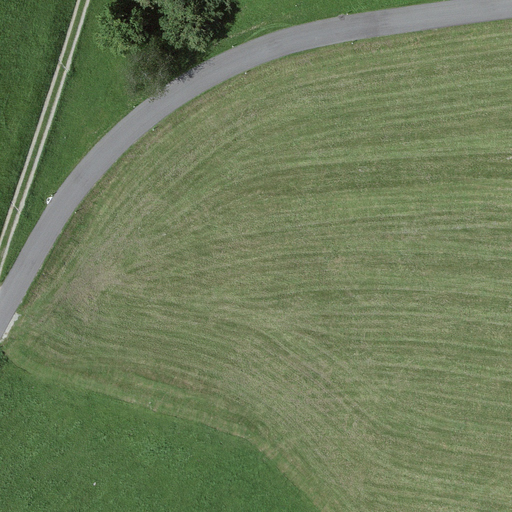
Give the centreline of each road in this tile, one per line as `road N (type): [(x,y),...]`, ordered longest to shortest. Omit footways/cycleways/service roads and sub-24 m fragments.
road 1 (unclassified): [(511,8),(331,33),(194,78),(140,117),(88,172),(0,321)]
road 2 (track): [(0,256),(82,0)]
